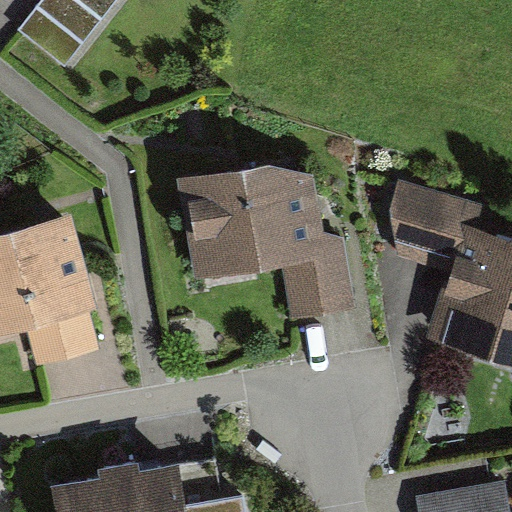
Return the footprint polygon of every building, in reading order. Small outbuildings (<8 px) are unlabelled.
[(78,60),(124,0),(44,0),(28,22),(78,60)] [(303,302),(375,295),(368,225),(341,227),(334,158),(198,171),(208,271),(299,262),(303,302)] [(437,322),(511,346),(511,231),(509,231),(511,220),(511,203),(417,173),(392,249),(454,269),(437,322)] [(0,343),(107,321),(83,212),(0,230),(0,343)] [(221,511),(214,450),(67,467),(72,511),(221,511)] [(511,511),(511,489),(510,469),(410,480),(413,511),(511,511)]
